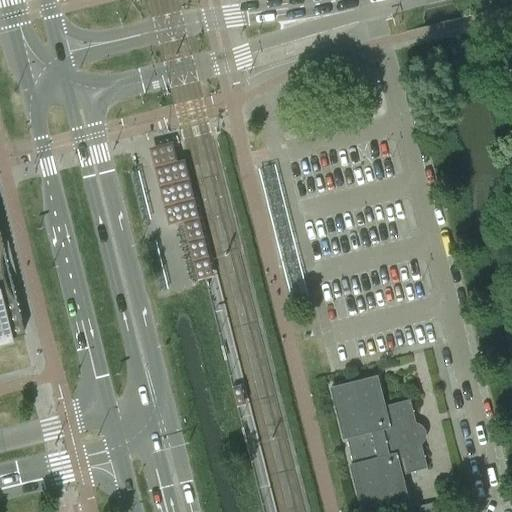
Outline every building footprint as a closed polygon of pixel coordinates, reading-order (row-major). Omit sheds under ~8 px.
[(281,120),(299,116),(295,101),(277,105),(281,120)] [(150,148),(169,225),(177,224),(183,222),(198,281),(205,279),(214,276),(192,185),(185,159),(178,161),(173,142),(150,148)] [(0,339),(22,334),(13,296),(12,297),(12,298),(10,295),(7,291),(5,288),(4,284),(3,281),(1,277),(0,273),(0,270),(0,250),(0,251),(1,252),(2,252),(0,244),(0,339)] [(385,405),(378,376),(331,387),(344,438),(346,438),(353,464),(351,465),(362,511),(378,511),(410,504),(402,474),(428,468),(410,399),(385,405)] [(242,385),(232,387),(237,406),(247,404),(242,385)]
